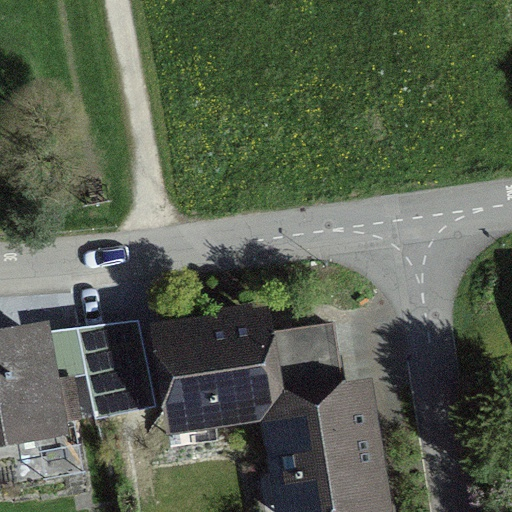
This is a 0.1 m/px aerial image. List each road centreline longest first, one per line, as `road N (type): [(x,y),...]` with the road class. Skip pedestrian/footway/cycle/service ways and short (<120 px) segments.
road 1 (residential): [(0,261),(398,228)]
road 2 (residential): [(398,228),(450,511)]
road 3 (track): [(153,250),(109,0)]
